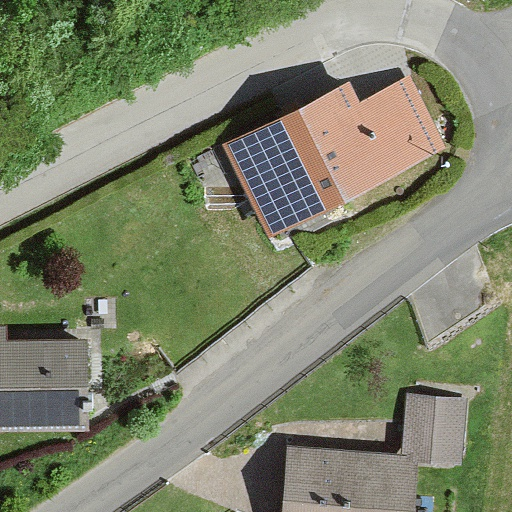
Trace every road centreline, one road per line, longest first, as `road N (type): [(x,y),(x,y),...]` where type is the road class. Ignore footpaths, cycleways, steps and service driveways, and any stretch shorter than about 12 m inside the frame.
road 1 (residential): [(511,79),(453,29),(408,13),(368,13),(323,28),(0,207)]
road 2 (residential): [(511,169),(62,511)]
